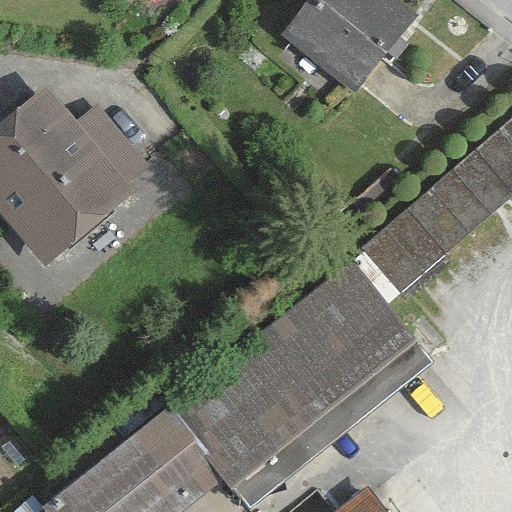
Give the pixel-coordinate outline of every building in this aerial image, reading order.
[(310,0),(283,39),(354,89),(411,9),(398,0),(310,0)] [(145,168),(91,107),(72,124),(44,92),(0,129),(0,218),(44,270),(130,196),(123,187),(145,168)] [(511,190),(511,113),(357,248),(395,292),(511,190)] [(424,365),(341,266),(42,511),(189,511),(225,483),(247,510),(424,365)] [(376,511),(361,493),(336,511),(376,511)]
